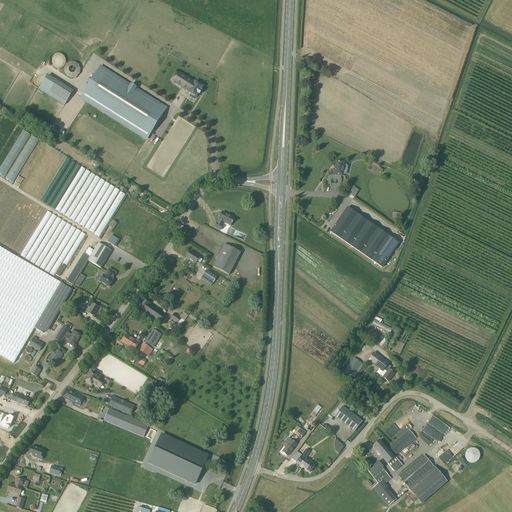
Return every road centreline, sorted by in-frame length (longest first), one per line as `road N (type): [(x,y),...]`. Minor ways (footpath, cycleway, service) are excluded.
road 1 (unclassified): [(0,467),(150,272),(195,196),(235,181)]
road 2 (unclassified): [(253,466),(296,479),(320,476),(405,393),(422,394),(511,450)]
road 3 (primary): [(253,466),(274,359),(280,191)]
road 4 (primary): [(281,172),(289,0)]
